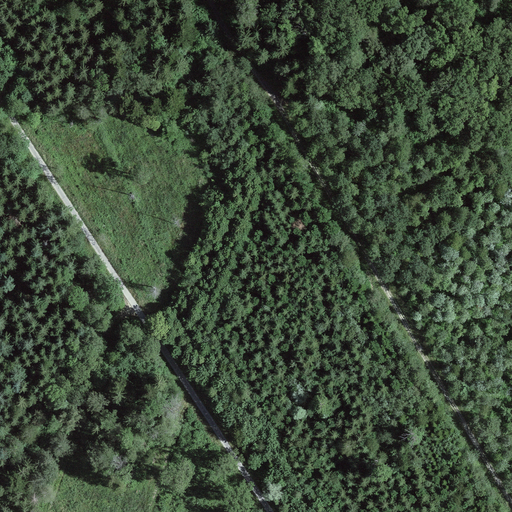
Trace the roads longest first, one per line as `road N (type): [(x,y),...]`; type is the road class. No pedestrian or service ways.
road 1 (track): [(222,0),(243,51),(511,504)]
road 2 (track): [(270,511),(0,99)]
